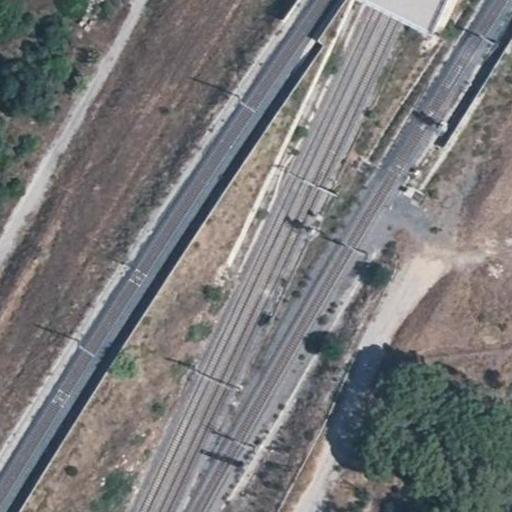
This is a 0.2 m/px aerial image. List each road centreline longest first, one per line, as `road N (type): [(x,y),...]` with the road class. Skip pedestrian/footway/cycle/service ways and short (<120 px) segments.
road 1 (unknown): [(309,511),(415,292),(441,274),(511,258)]
road 2 (residential): [(0,256),(156,0)]
